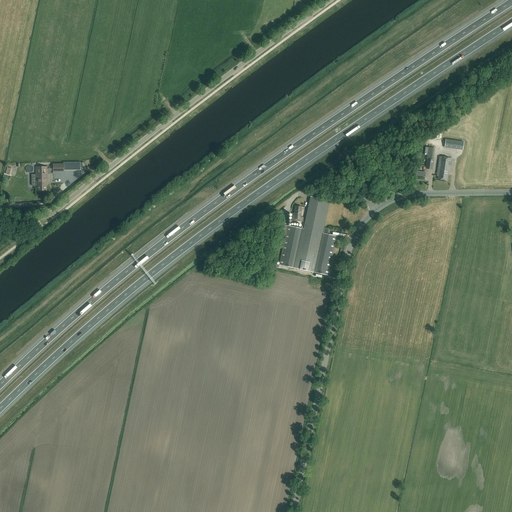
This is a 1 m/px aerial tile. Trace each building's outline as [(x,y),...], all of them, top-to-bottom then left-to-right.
[(147,95),(151,75),(143,74),(139,94),(147,95)] [(464,143),(446,140),(445,148),(462,151),(464,143)] [(449,173),(451,158),(439,157),(437,177),(438,177),(438,180),(447,181),(448,172),(449,173)] [(48,167),(48,166),(36,166),(36,185),(38,185),(38,191),(46,190),(46,182),(47,182),(47,173),(47,170),(52,170),(52,166),(48,167)] [(302,226),(301,228),(303,229),(295,268),(312,272),(320,232),(327,234),(328,229),(323,228),(329,202),(310,197),(303,227),(302,226)] [(300,216),(301,206),(295,206),(294,213),(292,213),(291,220),(300,221),(300,222),(302,222),(303,217),(300,216)] [(303,229),(301,228),(287,225),(279,265),(295,268),(303,229)] [(336,236),(327,234),(320,232),(312,272),(327,275),(336,236)]
